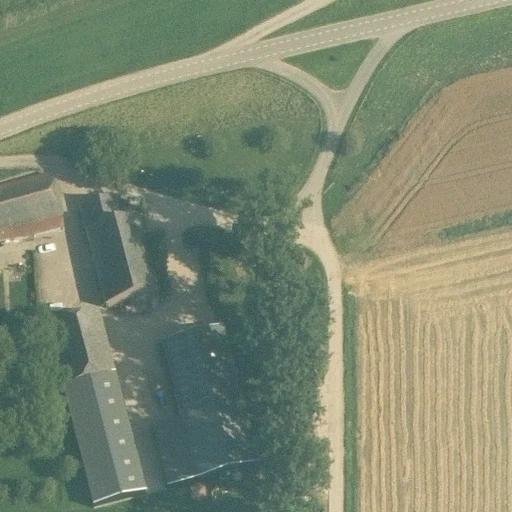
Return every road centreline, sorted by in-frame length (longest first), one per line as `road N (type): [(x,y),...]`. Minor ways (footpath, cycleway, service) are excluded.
road 1 (tertiary): [(0,135),(223,65),(510,0)]
road 2 (unknown): [(0,153),(86,166),(233,218),(263,221),(292,212),(381,30)]
